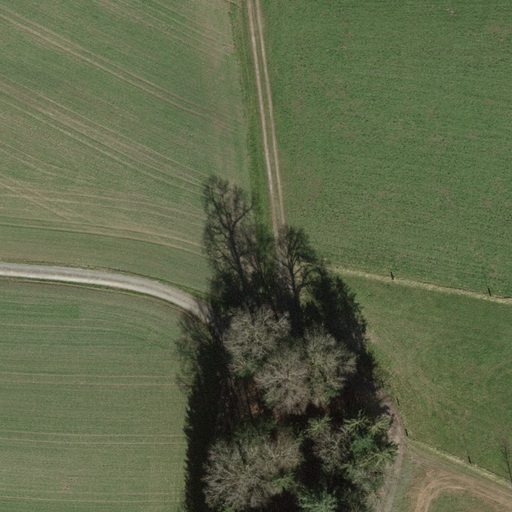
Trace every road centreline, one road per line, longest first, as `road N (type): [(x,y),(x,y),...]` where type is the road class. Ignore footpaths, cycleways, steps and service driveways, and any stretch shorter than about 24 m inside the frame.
road 1 (track): [(379,511),(393,446),(389,412),(298,327),(290,308),(253,0)]
road 2 (track): [(0,267),(143,284),(221,326)]
road 3 (track): [(221,326),(284,387),(301,436),(296,511)]
road 4 (track): [(221,326),(229,372),(214,511)]
